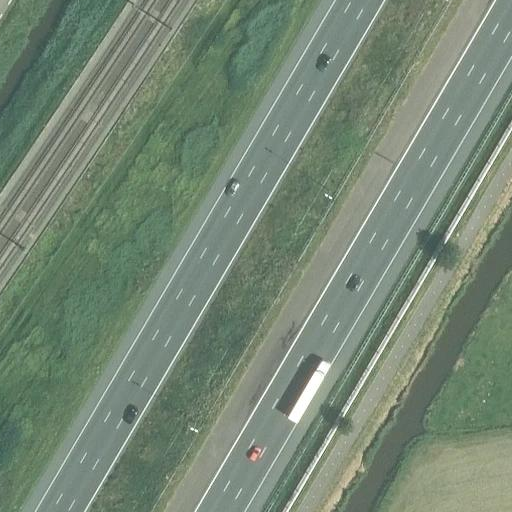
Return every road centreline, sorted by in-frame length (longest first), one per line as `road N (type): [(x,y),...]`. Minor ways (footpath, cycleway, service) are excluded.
road 1 (motorway): [(362,0),(59,511)]
road 2 (motorway): [(221,511),(511,11)]
